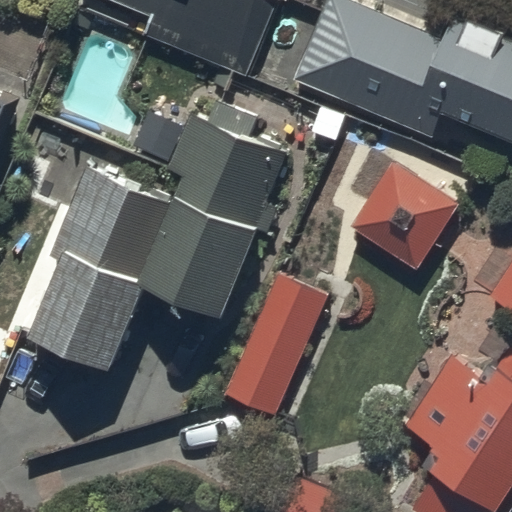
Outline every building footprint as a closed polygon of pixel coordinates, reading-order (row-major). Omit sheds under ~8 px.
[(278,0),(107,0),(153,19),(147,35),(248,75),(278,0)] [(345,0),(328,0),(296,80),(434,133),(446,107),(511,134),(511,33),(456,10),(444,38),(345,0)] [(0,155),(23,99),(0,89),(0,155)] [(323,103),(314,128),(338,137),(348,112),(323,103)] [(26,342),(108,375),(144,289),(222,321),(260,225),(270,228),(279,204),(268,200),(290,147),(193,109),(171,163),(185,169),(174,196),(89,161),(52,251),(62,255),(26,342)] [(134,146),(168,162),(182,129),(148,114),(134,146)] [(353,227),(419,269),(461,204),(395,161),(353,227)] [(511,511),(511,265),(490,300),(511,313),(511,357),(495,383),(454,356),(407,428),(438,448),(423,471),(433,477),(411,511),(412,511),(511,511)] [(280,270),(228,390),(279,412),(330,291),(280,270)]
